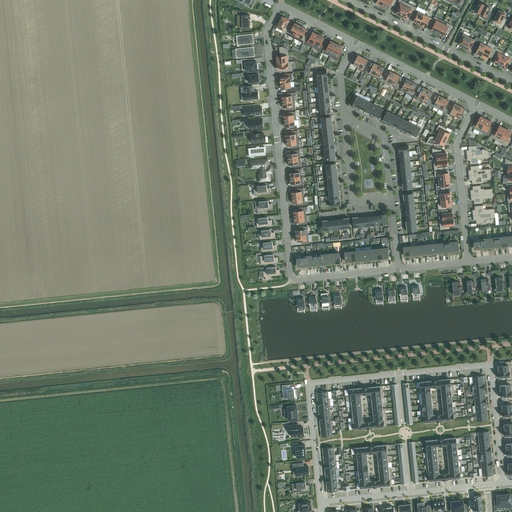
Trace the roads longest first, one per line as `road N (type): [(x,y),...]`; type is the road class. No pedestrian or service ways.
road 1 (residential): [(356,44),(286,8),(266,32),(290,280),(398,270)]
road 2 (residential): [(307,383),(491,365),(503,483)]
road 3 (residential): [(319,501),(503,483)]
road 4 (residential): [(511,82),(348,0)]
road 5 (residential): [(476,103),(455,146),(467,263)]
road 6 (residential): [(476,103),(356,44)]
road 7 (residential): [(343,116),(353,205),(390,201)]
